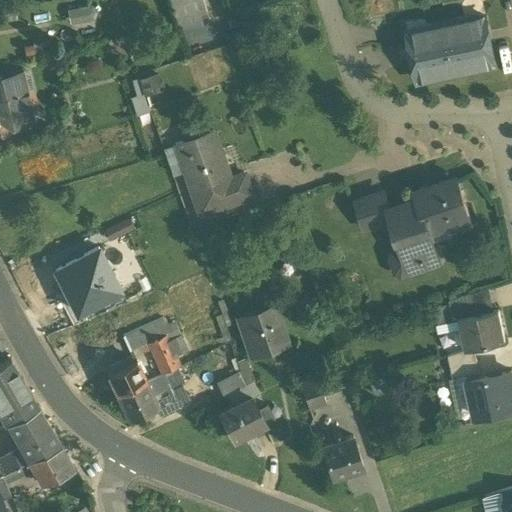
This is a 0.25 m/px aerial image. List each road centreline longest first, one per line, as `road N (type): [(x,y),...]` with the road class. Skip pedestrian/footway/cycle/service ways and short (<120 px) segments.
road 1 (residential): [(504,111),(395,117),(354,87),(327,0)]
road 2 (tertiary): [(131,454),(66,409),(0,296)]
road 3 (tertiary): [(277,511),(131,454)]
